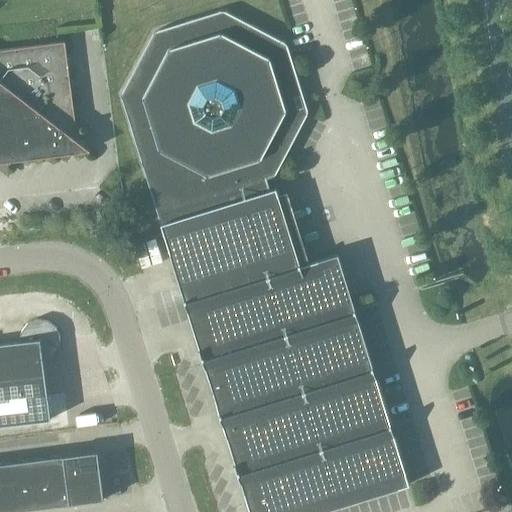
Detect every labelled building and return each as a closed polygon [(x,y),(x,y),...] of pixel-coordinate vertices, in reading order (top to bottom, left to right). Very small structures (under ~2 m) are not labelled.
[(122,96),(165,236),(251,511),(322,511),(410,485),(339,255),(301,266),(277,188),(271,190),(268,179),(276,177),(309,113),(288,44),(224,10),(155,32),(122,96)] [(0,162),(91,151),(90,150),(78,140),(65,42),(0,50),(0,162)] [(157,257),(165,256),(163,234),(155,234),(157,257)] [(0,426),(51,420),(43,360),(53,356),(59,348),(61,337),(57,327),(48,321),(38,319),(28,324),(21,332),(20,342),(0,344),(0,426)] [(108,400),(87,403),(89,414),(109,411),(108,400)] [(99,451),(48,458),(0,464),(0,511),(7,511),(105,500),(99,451)]
